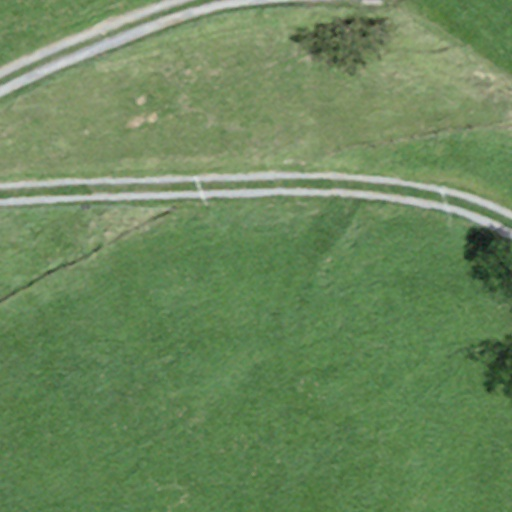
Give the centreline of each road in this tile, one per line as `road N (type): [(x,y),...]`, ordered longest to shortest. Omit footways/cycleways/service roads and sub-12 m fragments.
road 1 (track): [(511,227),(495,217),(297,197),(0,209)]
road 2 (track): [(0,110),(181,24),(343,0)]
